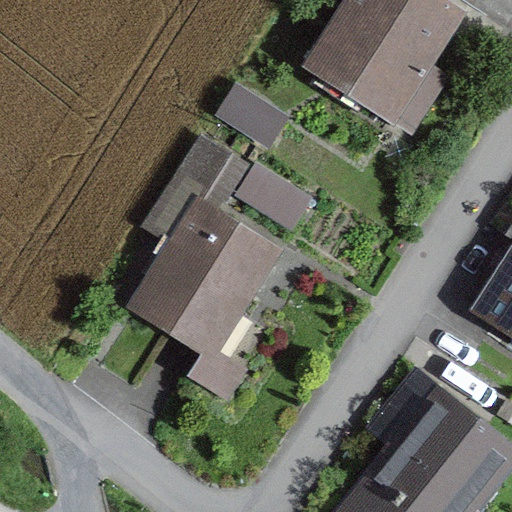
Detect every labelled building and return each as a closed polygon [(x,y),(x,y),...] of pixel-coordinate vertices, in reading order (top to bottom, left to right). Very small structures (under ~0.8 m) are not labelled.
[(446,0),(343,0),(300,65),(411,138),(451,77),(434,65),(468,14),(446,0)] [(233,83),(221,114),(278,137),(291,106),(233,83)] [(288,257),(200,204),(138,306),(225,359),(288,257)] [(511,248),(472,307),(511,334),(511,248)] [(389,443),(333,511),(481,511),(511,473),(511,443),(416,368),(369,427),(389,443)]
